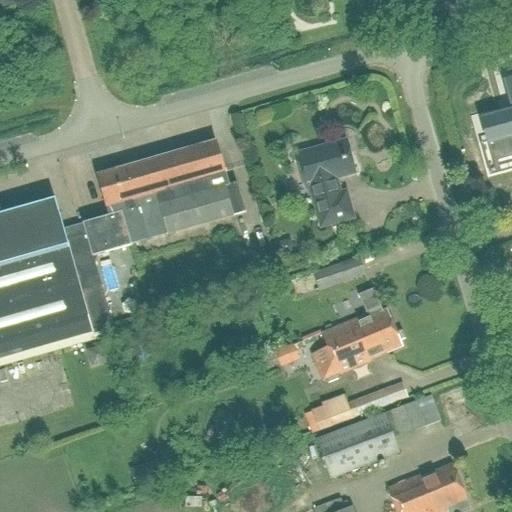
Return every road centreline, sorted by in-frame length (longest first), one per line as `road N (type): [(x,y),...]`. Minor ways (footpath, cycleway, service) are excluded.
road 1 (residential): [(511,424),(401,47)]
road 2 (unclassified): [(101,130),(401,47)]
road 3 (unclassified): [(101,130),(67,14)]
